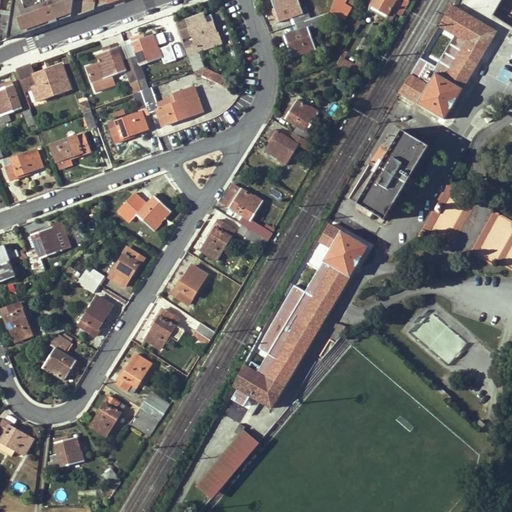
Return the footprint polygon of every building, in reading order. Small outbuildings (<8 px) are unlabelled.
[(0,0),(0,24),(3,24),(2,28),(8,30),(8,29),(9,29),(11,15),(0,13),(0,0)] [(18,0),(13,2),(11,15),(9,29),(19,25),(22,35),(49,25),(41,0),(18,0)] [(41,0),(49,25),(72,17),(74,0),(41,0)] [(74,0),(72,17),(95,9),(96,1),(96,0),(74,0)] [(276,23),(293,18),(295,24),(296,24),(320,16),(317,6),(302,11),(298,0),(271,0),(277,16),(274,16),(276,23)] [(332,9),(335,0),(333,0),(328,0),(326,7),(332,9)] [(352,8),(352,7),(347,4),(338,0),(334,0),(335,0),(332,9),(331,12),(344,20),(352,8)] [(367,11),(369,12),(370,11),(373,5),(389,14),(397,0),(372,0),(372,1),(367,11)] [(400,15),(409,0),(397,0),(389,14),(386,20),(384,22),(385,22),(389,24),(396,13),(400,15)] [(400,93),(418,103),(435,74),(462,89),(497,30),(453,4),(439,26),(462,39),(446,66),(424,53),(413,71),(400,93)] [(389,14),(373,5),(370,11),(386,20),(389,14)] [(352,8),(344,20),(357,28),(361,23),(361,22),(351,16),(355,10),(352,8)] [(191,33),(197,51),(208,47),(220,44),(213,22),(213,19),(207,22),(205,16),(204,12),(186,18),(191,33)] [(320,16),(296,24),(298,32),(282,37),(284,43),(279,44),(282,51),(289,49),(292,57),(305,52),(306,53),(315,50),(309,29),(323,25),(322,21),(330,18),(328,13),(320,16)] [(8,30),(7,40),(22,35),(19,25),(9,29),(8,29),(8,30)] [(131,39),(132,42),(137,56),(130,58),(142,91),(148,89),(140,66),(163,58),(161,54),(159,48),(158,48),(153,34),(138,39),(137,37),(131,39)] [(130,58),(137,56),(132,42),(125,44),(130,58)] [(123,61),(118,47),(117,44),(111,46),(112,49),(96,55),(99,63),(87,67),(96,91),(115,84),(112,75),(126,71),(134,94),(142,91),(130,58),(123,61)] [(125,44),(118,47),(123,61),(130,58),(125,44)] [(207,79),(199,53),(188,57),(193,72),(194,72),(207,79)] [(179,60),(184,74),(192,72),(187,57),(179,60)] [(338,64),(357,73),(360,68),(341,58),(338,64)] [(33,95),(40,93),(43,100),(52,97),(50,89),(65,83),(59,66),(42,73),(42,72),(26,77),(33,95)] [(463,90),(462,89),(435,74),(418,103),(417,104),(445,120),(463,90)] [(10,120),(8,113),(21,108),(12,82),(6,84),(7,87),(0,89),(0,118),(2,123),(10,120)] [(196,109),(182,113),(183,118),(203,111),(195,87),(189,89),(196,109)] [(157,110),(162,126),(183,118),(182,113),(196,109),(189,89),(174,94),(177,103),(158,109),(151,88),(148,89),(142,91),(148,107),(149,113),(157,110)] [(139,110),(148,107),(142,91),(134,94),(133,94),(139,110)] [(284,117),(298,127),(294,132),(304,139),(310,143),(314,136),(307,132),(320,112),(311,107),(311,108),(298,99),(290,113),(287,111),(284,117)] [(82,112),(91,109),(88,100),(79,103),(82,112)] [(23,112),(28,127),(35,125),(29,110),(23,112)] [(95,126),(90,112),(83,114),(88,128),(95,126)] [(147,130),(142,113),(116,121),(108,123),(115,143),(131,138),(130,136),(147,130)] [(495,118),(492,113),(486,117),(489,122),(495,118)] [(164,134),(182,128),(180,122),(162,128),(164,134)] [(286,166),(299,145),(304,139),(294,132),(290,139),(278,131),(277,132),(268,126),(260,137),(270,144),(266,151),(279,159),(278,160),(286,166)] [(385,220),(429,147),(401,131),(357,204),(385,220)] [(89,151),(83,133),(50,145),(56,162),(58,161),(60,169),(71,165),(68,157),(73,156),(74,157),(89,151)] [(10,157),(3,160),(10,180),(26,175),(26,173),(42,167),(36,150),(11,159),(10,157)] [(240,214),(236,221),(242,225),(255,232),(261,237),(263,237),(266,231),(250,221),(263,201),(255,195),(254,196),(234,184),(222,202),(227,204),(226,206),(240,214)] [(134,193),(119,210),(130,221),(136,214),(154,231),(161,223),(161,222),(171,211),(159,200),(160,198),(156,193),(146,204),(134,193)] [(216,260),(235,231),(218,220),(209,234),(211,235),(201,251),(216,260)] [(36,249),(27,252),(35,274),(44,271),(40,258),(61,251),(58,241),(57,242),(55,235),(64,232),(61,222),(51,225),(52,228),(37,233),(36,231),(30,233),(36,249)] [(238,232),(250,240),(255,232),(242,225),(238,232)] [(319,242),(331,249),(341,232),(329,225),(319,242)] [(341,231),(341,232),(331,249),(323,262),(349,277),(350,278),(369,247),(341,231)] [(70,248),(64,232),(55,235),(57,242),(58,241),(61,251),(70,248)] [(268,241),(263,237),(261,237),(257,244),(264,249),(268,241)] [(4,244),(0,245),(0,263),(10,260),(4,244)] [(128,248),(109,277),(124,287),(134,272),(136,272),(144,259),(128,248)] [(89,252),(83,258),(87,261),(92,255),(89,252)] [(27,258),(25,254),(13,259),(14,263),(27,258)] [(17,271),(15,265),(12,266),(10,260),(0,263),(0,282),(16,276),(14,272),(17,271)] [(349,277),(323,262),(321,266),(325,269),(264,371),(253,364),(246,360),(231,386),(239,390),(271,409),(349,277)] [(188,304),(207,275),(192,265),(182,281),(180,280),(171,293),(188,304)] [(83,275),(99,284),(104,276),(89,266),(83,275)] [(99,284),(83,275),(78,283),(93,293),(97,286),(99,284)] [(102,322),(112,306),(97,297),(79,326),(95,337),(104,323),(102,322)] [(9,323),(15,341),(32,335),(20,303),(1,309),(6,324),(9,323)] [(155,323),(145,339),(160,348),(169,335),(177,340),(183,331),(175,326),(179,319),(162,309),(154,322),(155,323)] [(44,329),(47,337),(64,331),(62,323),(44,329)] [(211,340),(215,333),(200,323),(196,331),(209,340),(211,340)] [(192,336),(205,345),(209,340),(196,331),(192,336)] [(262,333),(246,360),(253,364),(269,337),(262,333)] [(50,340),(45,342),(55,348),(42,368),(50,373),(51,372),(64,380),(73,367),(75,368),(79,363),(63,353),(70,342),(60,336),(55,338),(53,341),(50,340)] [(124,369),(115,383),(132,394),(151,364),(136,354),(126,370),(124,369)] [(100,411),(91,427),(106,436),(124,406),(108,396),(99,410),(100,411)] [(164,414),(145,401),(141,408),(160,420),(164,414)] [(130,424),(144,433),(148,426),(154,430),(160,420),(141,408),(130,424)] [(0,441),(1,442),(0,444),(0,449),(5,453),(9,446),(25,456),(34,440),(18,430),(18,429),(4,421),(0,427),(0,441)] [(154,430),(148,426),(144,433),(150,437),(154,430)] [(196,486),(207,495),(254,439),(243,430),(241,433),(196,486)] [(58,454),(50,456),(53,468),(85,460),(83,451),(81,451),(77,437),(61,441),(61,438),(54,440),(58,454)] [(207,495),(211,499),(258,443),(254,439),(207,495)] [(121,482),(111,468),(103,475),(115,493),(121,482)]
